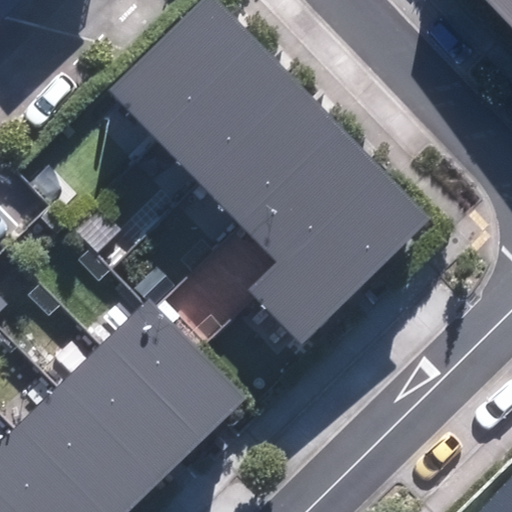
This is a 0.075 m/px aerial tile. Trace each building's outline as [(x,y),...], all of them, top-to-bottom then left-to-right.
[(0,0),(0,22),(22,0),(0,0)] [(442,240),(221,0),(204,0),(101,93),(272,280),(232,316),(289,379),(442,240)] [(511,0),(476,0),(511,37),(511,0)] [(140,317),(0,442),(0,511),(137,511),(237,423),(140,317)] [(511,511),(511,469),(472,511),(511,511)]
